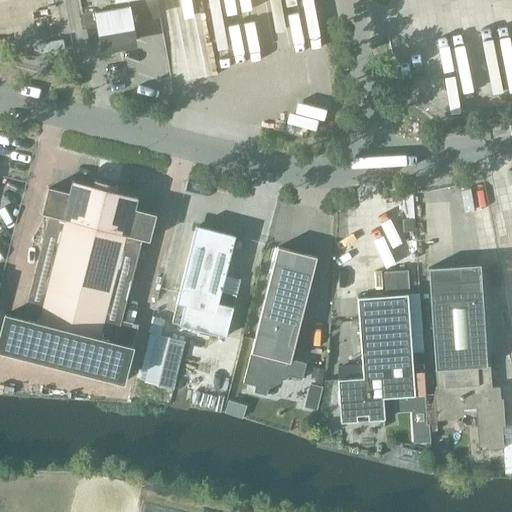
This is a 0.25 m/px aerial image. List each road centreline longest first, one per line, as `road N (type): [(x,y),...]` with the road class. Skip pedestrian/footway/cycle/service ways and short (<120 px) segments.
road 1 (unclassified): [(378,163),(308,175),(0,96)]
road 2 (unclassified): [(378,163),(347,0)]
road 3 (unclassified): [(511,139),(378,163)]
